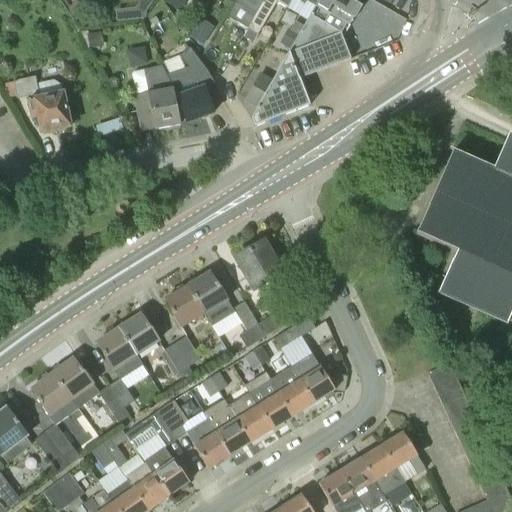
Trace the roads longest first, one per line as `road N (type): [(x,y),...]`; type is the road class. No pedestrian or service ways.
road 1 (residential): [(220,511),(373,414),(382,390),(340,289),(278,176)]
road 2 (tertiary): [(0,358),(278,176)]
road 3 (unclassified): [(0,190),(207,153),(278,176)]
road 4 (tertiary): [(278,176),(422,80)]
